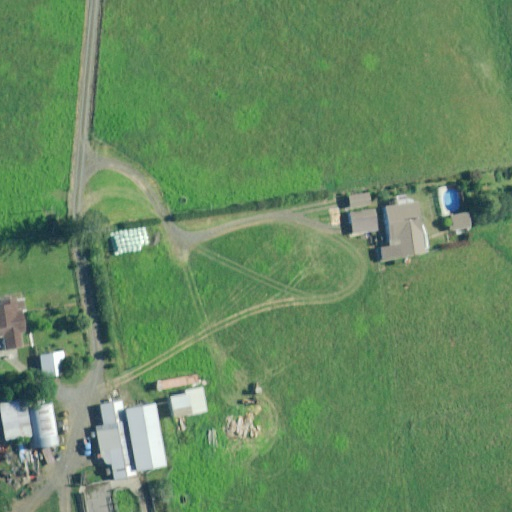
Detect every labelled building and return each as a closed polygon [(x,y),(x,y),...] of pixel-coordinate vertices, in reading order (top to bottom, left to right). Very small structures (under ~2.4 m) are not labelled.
[(367,203),(366,192),(346,195),(348,207),(367,203)] [(400,203),(399,195),(391,196),(392,205),(381,206),(387,245),(378,247),(380,258),(420,252),(412,202),(400,203)] [(374,229),(371,208),(348,212),(351,233),(374,229)] [(467,226),(464,212),(445,216),(448,230),(467,226)] [(149,247),(147,227),(114,231),(116,251),(149,247)] [(0,349),(21,345),(13,301),(0,303),(0,349)] [(64,373),(60,350),(37,354),(41,377),(64,373)] [(196,382),(194,373),(154,381),(156,390),(196,382)] [(188,413),(185,392),(167,395),(170,416),(188,413)] [(48,394),(0,401),(0,428),(2,441),(28,436),(30,448),(56,443),(48,394)] [(122,400),(98,403),(101,424),(94,425),(100,464),(107,463),(110,478),(129,475),(129,471),(158,467),(149,404),(123,408),(122,400)]
